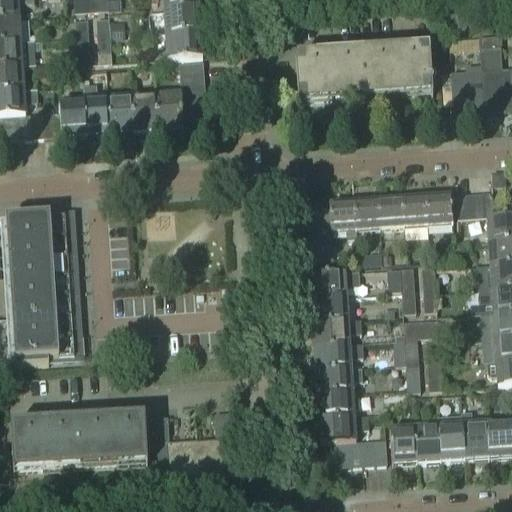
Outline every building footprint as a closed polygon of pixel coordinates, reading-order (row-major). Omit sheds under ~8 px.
[(33,0),(31,0),(17,1),(0,2),(0,26),(19,25),(18,11),(34,10),(33,0)] [(98,0),(90,1),(91,18),(99,18),(98,0)] [(106,0),(102,0),(98,0),(99,18),(108,17),(106,0)] [(106,0),(108,17),(120,17),(119,0),(106,0)] [(197,0),(162,0),(163,17),(198,15),(197,0)] [(81,1),(73,2),(74,19),(82,19),(81,1)] [(90,1),(81,1),(82,19),(91,18),(90,1)] [(462,12),(449,13),(450,36),(464,35),(462,12)] [(198,15),(163,17),(165,41),(200,39),(198,15)] [(19,25),(0,26),(0,50),(20,49),(19,25)] [(108,25),(95,26),(96,37),(109,37),(108,29),(108,25)] [(87,26),(74,27),(75,39),(88,38),(87,26)] [(109,46),(122,45),(121,28),(108,29),(109,37),(109,46)] [(109,37),(96,37),(97,48),(110,48),(109,46),(109,37)] [(88,38),(75,39),(76,50),(89,49),(88,38)] [(200,39),(165,41),(166,66),(202,64),(200,39)] [(501,41),(479,43),(479,55),(502,53),(501,41)] [(34,48),(20,49),(0,50),(0,74),(22,73),(35,73),(34,48)] [(110,48),(97,48),(97,59),(110,59),(110,48)] [(89,49),(76,50),(77,61),(89,60),(89,49)] [(429,56),(295,64),(298,112),(432,104),(429,56)] [(110,59),(97,59),(98,70),(111,70),(110,59)] [(89,60),(77,61),(77,72),(90,71),(89,60)] [(202,69),(178,71),(179,83),(203,81),(202,69)] [(22,73),(0,74),(0,98),(23,97),(22,73)] [(511,89),(511,75),(481,77),(484,119),(511,117),(511,89)] [(481,77),(451,79),(453,121),(484,119),(481,77)] [(203,81),(179,83),(180,95),(203,94),(203,81)] [(89,85),(82,85),(84,107),(86,142),(110,141),(108,105),(97,106),(97,91),(89,92),(89,85)] [(180,100),(155,102),(158,138),(206,134),(203,94),(180,95),(180,100)] [(23,97),(0,98),(0,144),(0,148),(19,146),(20,146),(32,146),(30,122),(25,122),(24,110),(37,110),(37,96),(23,97)] [(155,102),(131,104),(134,139),(158,138),(155,102)] [(131,104),(108,105),(110,141),(134,139),(131,104)] [(84,107),(58,108),(61,144),(86,142),(84,107)] [(54,120),(42,121),(43,145),(55,144),(54,120)] [(42,121),(30,122),(32,146),(43,145),(42,121)] [(491,195),(489,182),(474,185),(476,197),(491,195)] [(491,200),(480,201),(481,224),(486,224),(488,249),(511,247),(511,222),(493,224),(491,200)] [(467,201),(455,202),(457,226),(469,225),(467,201)] [(480,201),(467,201),(469,225),(481,224),(480,201)] [(450,203),(425,204),(427,233),(452,231),(450,203)] [(425,204),(401,206),(403,234),(427,233),(425,204)] [(401,206),(377,207),(379,236),(403,234),(401,206)] [(377,207),(353,209),(355,238),(379,236),(377,207)] [(329,215),(304,216),(306,241),(307,253),(331,251),(330,239),(346,238),(346,246),(356,245),(355,238),(353,209),(329,211),(329,215)] [(65,222),(5,226),(15,372),(9,372),(9,373),(48,371),(48,365),(74,364),(65,222)] [(511,247),(488,249),(489,273),(511,271),(511,247)] [(331,251),(307,253),(307,265),(332,263),(331,251)] [(390,262),(381,262),(381,271),(390,270),(390,262)] [(332,263),(307,265),(308,277),(333,275),(332,263)] [(511,271),(489,273),(476,274),(478,298),(511,295),(511,271)] [(433,274),(420,275),(421,286),(434,285),(433,274)] [(412,275),(399,276),(400,287),(413,286),(412,275)] [(358,279),(308,282),(310,307),(345,305),(345,294),(359,293),(358,279)] [(434,285),(421,286),(422,297),(435,296),(434,285)] [(413,286),(400,287),(401,298),(414,297),(413,286)] [(478,313),(471,313),(471,322),(479,321),(492,321),(511,319),(511,295),(478,298),(478,313)] [(435,296),(422,297),(423,308),(435,307),(435,296)] [(414,297),(401,298),(401,309),(414,308),(414,297)] [(345,305),(310,307),(312,331),(360,328),(360,326),(355,327),(353,304),(345,305)] [(435,307),(423,308),(423,319),(436,318),(435,307)] [(414,308),(401,309),(402,320),(415,319),(414,308)] [(393,315),(383,316),(384,325),(394,324),(393,315)] [(511,319),(492,321),(479,321),(481,346),(511,343),(511,319)] [(6,327),(0,327),(0,367),(8,367),(6,327)] [(360,328),(312,331),(313,355),(349,352),(348,342),(361,341),(360,328)] [(420,328),(411,329),(412,346),(420,345),(420,328)] [(428,328),(420,328),(420,345),(429,345),(428,328)] [(437,328),(428,328),(429,345),(438,344),(437,328)] [(411,329),(402,329),(403,346),(412,346),(411,329)] [(511,343),(481,346),(482,369),(495,369),(511,367),(511,343)] [(349,352),(313,355),(315,379),(350,376),(350,366),(363,365),(362,351),(349,352)] [(438,353),(425,353),(426,365),(439,364),(438,353)] [(417,354),(404,354),(405,366),(417,365),(417,354)] [(439,364),(426,365),(427,376),(440,375),(439,364)] [(417,365),(405,366),(405,377),(418,376),(417,365)] [(511,367),(495,369),(486,369),(486,380),(491,385),(496,384),(497,394),(511,392),(511,367)] [(350,376),(315,379),(316,403),(352,400),(351,390),(361,389),(360,375),(350,376)] [(440,375),(427,376),(427,387),(440,386),(440,375)] [(418,376),(405,377),(406,388),(419,387),(418,376)] [(440,386),(427,387),(428,398),(441,397),(440,386)] [(419,387),(406,388),(406,400),(420,399),(419,387)] [(352,400),(316,403),(318,427),(354,424),(352,400)] [(471,419),(460,419),(461,422),(464,466),(488,465),(485,429),(471,430),(471,419)] [(215,446),(196,447),(199,490),(229,488),(226,446),(233,446),(231,420),(213,421),(215,446)] [(494,420),(485,421),(485,429),(488,465),(511,462),(511,451),(511,443),(511,442),(511,421),(510,422),(510,427),(495,428),(494,420)] [(437,424),(437,432),(440,468),(464,466),(461,422),(437,424)] [(354,424),(318,427),(320,451),(332,450),(348,449),(355,449),(355,438),(368,437),(367,423),(354,424)] [(166,424),(153,424),(155,457),(166,457),(168,492),(199,490),(196,447),(168,449),(166,424)] [(144,425),(10,433),(12,481),(146,473),(144,425)] [(437,432),(414,434),(416,469),(440,468),(437,432)] [(414,434),(389,436),(391,471),(416,469),(414,434)] [(385,447),(373,448),(374,472),(386,471),(385,447)] [(360,448),(355,449),(348,449),(350,474),(362,473),(360,448)] [(373,448),(360,448),(362,473),(374,472),(373,448)] [(348,449),(332,450),(334,475),(350,474),(348,449)]
